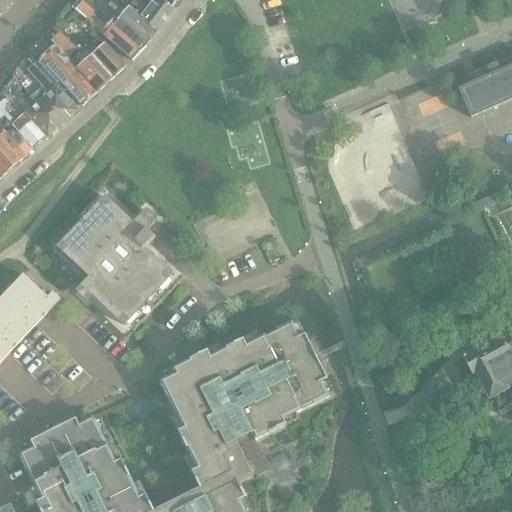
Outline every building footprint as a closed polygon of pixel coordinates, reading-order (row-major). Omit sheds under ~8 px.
[(174,10),(171,8),(159,0),(152,0),(146,9),(135,0),(128,9),(157,33),(174,10)] [(159,0),(171,8),(177,0),(159,0)] [(119,16),(115,21),(145,47),(146,46),(157,33),(128,9),(127,8),(119,16)] [(131,62),(145,47),(115,21),(112,19),(105,27),(98,21),(90,16),(85,21),(131,62)] [(76,53),(59,33),(49,42),(54,47),(56,45),(69,60),(76,53)] [(103,44),(77,68),(99,92),(125,68),(103,44)] [(54,47),(34,65),(55,87),(75,109),(75,108),(80,104),(82,107),(83,107),(99,92),(77,68),(69,60),(56,45),(54,47)] [(511,56),(496,64),(496,63),(455,81),(459,89),(457,90),(470,120),(511,101),(511,56)] [(77,110),(75,108),(75,109),(55,87),(34,65),(29,71),(43,87),(31,98),(36,104),(39,102),(60,125),(77,110)] [(33,149),(60,125),(39,102),(36,104),(12,125),(33,149)] [(0,179),(0,180),(24,158),(16,148),(21,144),(12,133),(7,137),(3,133),(0,135),(0,179)] [(152,216),(146,212),(133,226),(105,199),(57,249),(89,279),(76,293),(77,295),(79,297),(81,299),(84,301),(86,302),(91,297),(123,327),(170,277),(143,251),(149,245),(148,244),(154,238),(147,231),(156,221),(152,216)] [(0,365),(60,301),(53,295),(48,300),(24,277),(0,301),(0,365)] [(17,456),(32,485),(41,502),(35,505),(38,509),(38,511),(244,511),(240,504),(245,501),(237,485),(251,477),(235,445),(251,437),(255,444),(285,428),(283,423),(329,400),(321,383),(328,380),(305,335),(300,338),(292,323),(246,346),(243,341),(210,358),(208,352),(172,370),(173,376),(158,383),(182,431),(177,434),(196,471),(190,474),(199,490),(155,511),(152,511),(145,497),(139,499),(121,462),(115,465),(94,418),(79,425),(76,420),(31,442),(32,448),(17,456)] [(464,357),(462,358),(472,377),(470,378),(473,384),(477,382),(478,383),(486,398),(491,399),(501,417),(511,410),(511,399),(507,391),(511,388),(511,331),(500,339),(499,338),(489,343),(490,345),(465,358),(464,357)]
